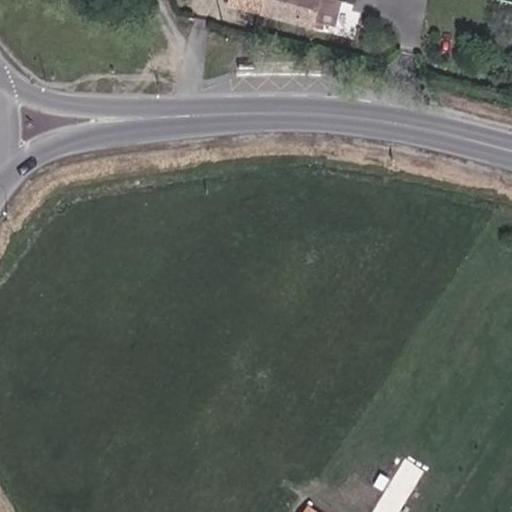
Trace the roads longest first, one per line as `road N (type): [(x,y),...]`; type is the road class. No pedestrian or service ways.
road 1 (primary): [(228,114),(335,114),(476,141)]
road 2 (primary): [(0,179),(81,137),(228,114)]
road 3 (primary): [(228,114),(100,108),(0,83)]
